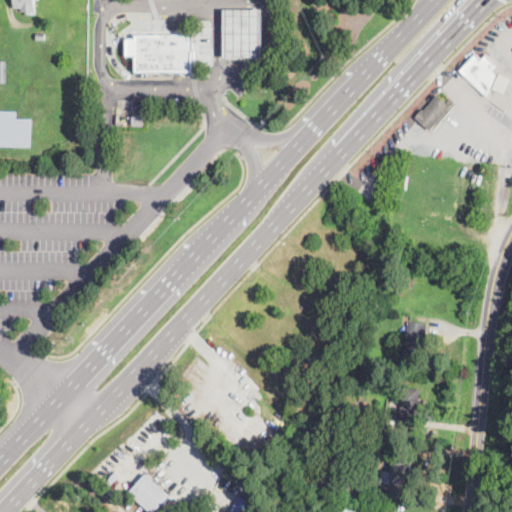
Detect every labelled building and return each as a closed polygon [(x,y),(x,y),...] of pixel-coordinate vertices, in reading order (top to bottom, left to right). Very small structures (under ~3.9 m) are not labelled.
[(36,0),(36,14),(33,14),(33,16),(27,16),(27,12),(23,12),(23,8),(15,8),(15,0),(36,0)] [(226,58),(226,10),(264,10),(264,58),(226,58)] [(198,33),(198,59),(198,75),(133,75),(134,56),(128,56),(128,39),(133,39),(133,32),(198,33)] [(482,60),(486,56),(497,66),(492,71),(497,75),(488,97),(460,71),(476,54),(482,60)] [(0,83),(0,61),(5,61),(8,61),(8,83),(0,83)] [(511,82),(507,93),(494,87),(499,77),(511,82)] [(438,96),(447,103),(450,98),(455,103),(431,131),(416,118),(423,109),(425,111),(438,95),(438,96)] [(32,147),(0,147),(0,111),(18,111),(18,119),(33,119),(32,147)] [(145,126),(133,126),(133,114),(145,113),(145,126)] [(342,302),(333,310),(326,302),(335,294),(342,302)] [(431,330),(430,335),(427,334),(425,358),(406,356),(408,335),(401,334),(402,321),(432,324),(431,330)] [(338,326),(340,327),(340,325),(356,332),(347,351),(348,351),(344,360),(328,353),(334,339),(329,336),(334,324),(338,326)] [(416,426),(416,429),(399,427),(403,388),(421,390),(416,426)] [(328,397),(325,402),(320,400),(321,396),(322,394),(328,397)] [(345,422),(344,431),(324,430),(324,425),(332,425),(332,422),(345,422)] [(412,461),(411,475),(409,475),(406,502),(388,501),(389,492),(380,491),(380,489),(381,474),(390,475),(392,455),(413,457),(412,461)] [(314,471),(309,496),(292,492),(298,467),(315,470),(314,471)] [(147,473),(167,491),(170,489),(173,491),(170,494),(172,495),(156,511),(150,511),(130,493),(147,473)]
